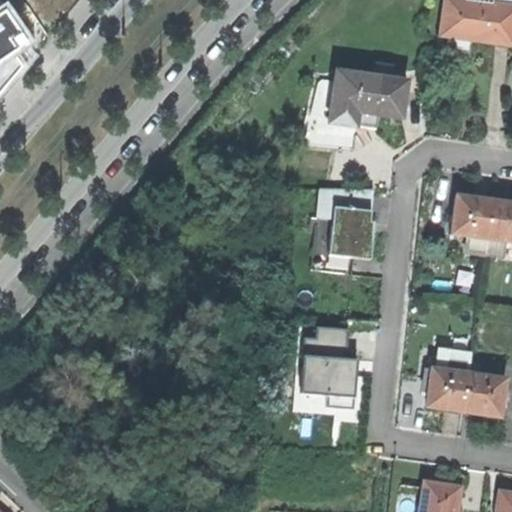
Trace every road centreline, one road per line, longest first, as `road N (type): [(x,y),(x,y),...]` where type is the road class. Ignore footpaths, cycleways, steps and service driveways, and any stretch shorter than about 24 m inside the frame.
road 1 (residential): [(441,149),(408,174),(382,436),(511,458)]
road 2 (secondary): [(0,288),(250,0)]
road 3 (secondary): [(133,0),(0,150)]
